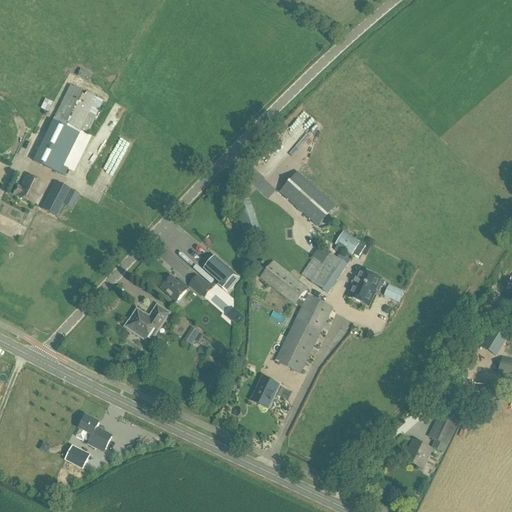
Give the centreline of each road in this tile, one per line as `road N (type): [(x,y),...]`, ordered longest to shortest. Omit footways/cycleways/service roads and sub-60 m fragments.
road 1 (unclassified): [(36,360),(219,160),(391,0)]
road 2 (secondary): [(348,511),(36,360)]
